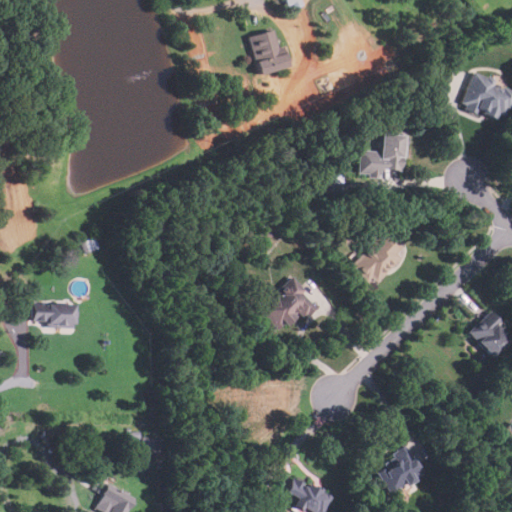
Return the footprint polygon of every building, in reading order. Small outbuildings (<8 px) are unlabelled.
[(286,65),(282,48),(276,50),(271,29),(245,35),(255,73),(286,65)] [(457,104),(499,121),(511,87),(470,71),(457,104)] [(355,148),(354,174),(376,175),(377,168),(399,169),(401,133),(378,131),(377,150),(355,148)] [(257,238),(269,237),(267,225),(255,227),(257,238)] [(399,256),(394,252),(400,247),(381,227),(345,262),(368,285),(399,256)] [(95,245),(91,236),(76,242),(80,252),(95,245)] [(255,311),(281,335),(309,304),(299,294),(303,289),(288,275),(255,311)] [(42,326),(71,327),(71,303),(29,302),(29,321),(42,321),(42,326)] [(465,329),(487,355),(509,337),(487,310),(465,329)] [(137,449),(157,451),(158,438),(138,436),(137,449)] [(420,475),(403,444),(388,452),(392,460),(373,470),(386,494),(420,475)] [(318,511),(326,493),(286,477),(280,493),(290,498),(287,506),(301,511),(318,511)] [(99,511),(93,509),(104,483),(131,495),(123,511),(99,511)]
